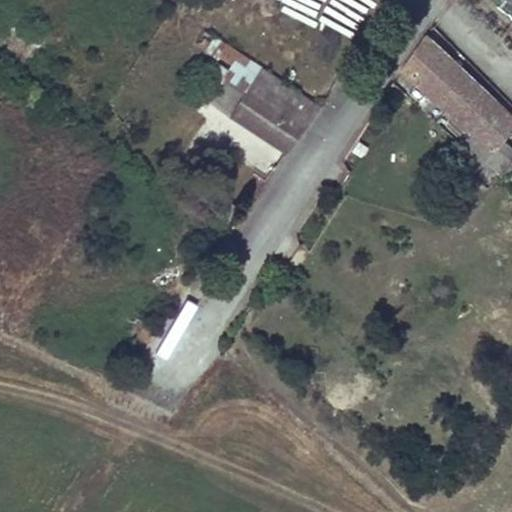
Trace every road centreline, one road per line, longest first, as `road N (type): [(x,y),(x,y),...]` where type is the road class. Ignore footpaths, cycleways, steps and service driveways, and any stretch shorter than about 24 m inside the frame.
road 1 (residential): [(163,377),(422,0)]
road 2 (track): [(322,511),(133,426),(0,388)]
